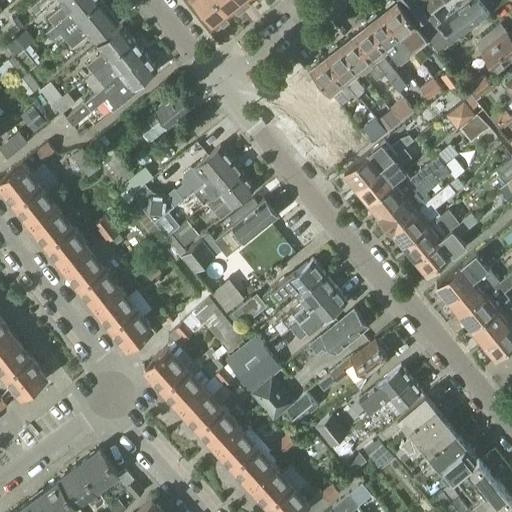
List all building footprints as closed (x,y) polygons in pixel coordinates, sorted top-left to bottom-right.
[(46,8),(56,0),(38,0),(31,5),(38,14),(46,8)] [(84,0),(55,24),(46,31),(52,39),(61,32),(66,38),(72,33),(82,25),(82,26),(108,5),(103,0),(84,0)] [(49,16),(55,24),(84,0),(61,0),(64,4),(49,16)] [(231,15),(218,0),(195,0),(216,27),(231,15)] [(240,0),(218,0),(231,15),(244,5),(240,0)] [(394,2),(393,0),(385,6),(387,7),(381,12),(412,52),(428,40),(417,27),(416,25),(415,25),(396,0),(394,2)] [(396,0),(415,25),(416,25),(429,15),(418,1),(417,0),(396,0)] [(418,0),(418,1),(429,15),(433,12),(448,0),(418,0)] [(454,23),(463,34),(491,12),(481,0),(466,0),(448,14),(454,23)] [(94,40),(119,20),(108,5),(82,26),(82,25),(72,33),(66,38),(73,46),(89,34),(94,40)] [(369,21),(366,24),(386,50),(387,51),(389,49),(400,62),(412,52),(381,12),(377,15),(375,14),(368,19),(369,21)] [(417,27),(428,40),(429,39),(439,52),(451,43),(436,25),(440,22),(433,12),(429,15),(416,25),(417,27)] [(1,28),(9,37),(20,28),(13,18),(1,28)] [(511,36),(501,23),(476,42),(483,51),(481,52),(496,71),(511,58),(511,36)] [(93,72),(135,39),(122,24),(97,44),(102,51),(86,64),(93,72)] [(387,51),(386,50),(366,24),(365,24),(352,35),(383,75),(384,75),(385,74),(388,71),(387,70),(390,67),(381,56),(383,54),(387,51)] [(15,54),(35,39),(27,29),(7,43),(15,54)] [(352,35),(338,45),(338,46),(359,72),(359,73),(368,67),(376,78),(379,76),(380,77),(383,75),(352,35)] [(121,73),(146,53),(135,39),(93,72),(84,79),(96,93),(105,86),(121,73)] [(330,52),(324,56),(355,97),(363,91),(363,86),(355,76),(359,73),(359,72),(338,46),(338,45),(338,46),(336,44),(329,50),(330,52)] [(18,54),(24,62),(32,56),(26,48),(18,54)] [(113,110),(141,89),(137,84),(158,67),(146,53),(121,73),(105,86),(96,93),(66,117),(73,125),(104,100),(113,110)] [(14,54),(3,63),(28,95),(39,86),(14,54)] [(388,71),(385,74),(398,91),(406,84),(383,54),(381,56),(390,67),(387,70),(388,71)] [(351,101),(355,97),(324,56),(320,59),(319,58),(311,64),(312,65),(310,67),(317,77),(331,95),(332,94),(337,90),(346,102),(349,99),(351,101)] [(37,70),(44,79),(51,74),(43,65),(37,70)] [(440,76),(449,88),(460,79),(451,67),(440,76)] [(316,149),(343,128),(321,101),(330,94),(309,69),(300,75),(299,73),(276,92),(275,99),(316,149)] [(428,99),(442,88),(432,76),(419,87),(428,99)] [(468,89),(476,100),(480,96),(479,95),(492,85),(485,76),(468,89)] [(511,77),(506,82),(511,90),(511,96),(501,105),(502,106),(494,113),(500,120),(509,112),(511,109),(511,77)] [(453,86),(463,99),(470,94),(460,80),(453,86)] [(51,104),(61,96),(50,82),(40,89),(51,104)] [(61,96),(51,104),(59,114),(76,102),(68,91),(61,96)] [(148,142),(168,126),(191,108),(178,93),(138,125),(144,133),(142,134),(148,142)] [(391,109),(400,120),(413,109),(403,97),(390,107),(391,109)] [(475,114),(472,109),(464,99),(446,114),(456,128),(475,114)] [(46,123),(33,106),(21,115),(34,132),(46,123)] [(377,120),(386,131),(400,120),(391,109),(377,120)] [(511,115),(509,112),(500,120),(505,127),(511,121),(511,115)] [(463,125),(471,134),(483,123),(475,114),(463,125)] [(374,140),(386,131),(377,120),(365,130),(374,140)] [(363,130),(334,153),(343,165),(372,143),(363,130)] [(93,143),(99,150),(107,143),(110,141),(104,134),(93,143)] [(397,152),(405,145),(399,138),(389,146),(383,138),(344,171),(357,186),(396,154),(397,152)] [(36,150),(43,159),(55,150),(47,140),(36,150)] [(183,198),(193,191),(197,188),(203,183),(208,180),(233,159),(221,145),(194,166),(190,165),(183,171),(183,176),(184,177),(181,179),(183,182),(176,188),(183,198)] [(396,154),(357,186),(368,200),(394,178),(404,170),(400,165),(411,156),(404,147),(398,153),(397,152),(396,154)] [(123,183),(134,175),(115,150),(104,159),(122,181),(122,182),(123,183)] [(368,200),(380,214),(419,182),(443,162),(437,155),(411,176),(411,175),(409,176),(404,170),(394,178),(368,200)] [(207,203),(209,201),(208,200),(243,172),(233,159),(208,180),(203,183),(197,188),(193,191),(204,204),(207,202),(207,203)] [(0,181),(31,222),(55,203),(23,161),(0,179),(0,181)] [(380,214),(391,228),(391,227),(417,206),(430,195),(426,190),(450,171),(443,162),(419,182),(380,214)] [(134,175),(123,183),(131,194),(145,183),(153,176),(145,166),(134,175)] [(209,201),(207,203),(213,210),(225,201),(229,206),(255,187),(243,172),(208,200),(209,201)] [(511,178),(500,188),(511,202),(511,201),(511,178)] [(435,207),(455,191),(448,182),(431,196),(430,195),(417,206),(391,227),(391,228),(403,243),(404,242),(430,221),(430,222),(440,214),(435,207)] [(167,210),(174,205),(164,193),(152,191),(145,183),(131,194),(137,201),(153,221),(167,210)] [(246,240),(278,214),(264,198),(214,238),(209,232),(202,237),(181,254),(194,270),(222,248),(227,253),(245,239),(246,240)] [(55,203),(31,222),(63,263),(88,244),(55,203)] [(165,235),(179,225),(167,210),(153,221),(165,235)] [(415,256),(427,271),(453,250),(453,251),(465,241),(459,234),(478,219),(471,211),(455,225),(454,225),(415,256)] [(100,233),(113,223),(106,215),(93,225),(100,233)] [(120,218),(113,223),(119,231),(126,225),(120,218)] [(430,221),(404,242),(415,256),(454,225),(450,221),(449,222),(446,218),(435,227),(433,225),(430,222),(430,221)] [(113,223),(100,233),(100,234),(107,242),(107,241),(119,232),(119,231),(113,223)] [(63,263),(95,304),(120,285),(102,263),(116,252),(107,241),(107,242),(100,234),(88,244),(63,263)] [(448,298),(488,267),(484,262),(476,252),(437,284),(448,298)] [(270,289),(278,299),(292,287),(299,296),(326,273),(313,258),(287,280),(285,277),(270,289)] [(153,260),(143,268),(151,279),(152,281),(163,272),(153,260)] [(460,313),(486,291),(500,281),(499,280),(492,271),(488,267),(448,298),(460,313)] [(472,327),(498,306),(498,305),(509,297),(504,291),(511,284),(511,270),(499,280),(500,281),(486,291),(460,313),(472,327)] [(309,308),(336,286),(326,273),(299,296),(303,301),(274,324),(280,331),(289,324),(299,316),(300,318),(310,309),(309,308)] [(120,285),(95,304),(129,347),(130,346),(128,344),(152,326),(120,285)] [(289,324),(295,332),(299,337),(320,321),(346,299),(336,286),(309,308),(310,309),(300,318),(299,316),(289,324)] [(272,304),(278,299),(270,289),(264,294),(272,304)] [(209,299),(194,311),(204,322),(227,350),(242,337),(209,299)] [(247,299),(232,311),(239,319),(253,307),(247,299)] [(159,310),(169,322),(177,316),(168,304),(159,310)] [(483,342),(511,318),(511,304),(503,312),(498,306),(472,327),(483,342)] [(334,350),(342,344),(367,323),(355,308),(309,344),(316,352),(323,347),(325,351),(331,346),(334,350)] [(183,322),(192,332),(204,322),(194,311),(183,322)] [(0,344),(14,334),(0,316),(0,344)] [(511,318),(483,342),(495,357),(511,342),(511,318)] [(192,332),(183,322),(175,329),(184,339),(192,332)] [(14,334),(0,344),(0,366),(22,394),(45,375),(47,378),(48,377),(14,334)] [(251,390),(272,374),(282,366),(257,334),(226,359),(251,390)] [(366,375),(390,355),(375,337),(340,364),(345,370),(355,362),(366,375)] [(180,405),(203,385),(168,346),(145,366),(180,405)] [(347,373),(345,370),(340,364),(322,379),(328,386),(335,381),(336,381),(347,373)] [(375,406),(386,397),(411,377),(401,364),(363,394),(364,395),(360,398),(369,409),(375,405),(375,406)] [(224,366),(214,374),(224,385),(233,377),(224,366)] [(286,407),(294,401),(272,374),(251,390),(273,418),(286,407)] [(386,397),(392,404),(397,409),(421,389),(411,377),(386,397)] [(203,385),(180,405),(215,444),(238,423),(203,385)] [(294,401),(286,407),(297,421),(318,405),(307,391),(294,401)] [(408,429),(436,406),(425,393),(380,431),(386,438),(392,433),(404,424),(408,429)] [(407,450),(446,418),(436,406),(408,429),(412,435),(401,444),(407,450)] [(331,444),(341,436),(347,431),(332,412),(315,426),(331,445),(331,444)] [(428,454),(456,431),(446,418),(407,450),(412,457),(423,448),(428,454)] [(273,462),(265,453),(238,423),(215,444),(250,483),(273,462)] [(419,481),(427,475),(466,443),(456,431),(428,454),(433,459),(421,469),(414,475),(419,481)] [(265,453),(273,462),(295,441),(288,432),(265,453)] [(341,436),(331,444),(344,460),(354,452),(341,436)] [(378,438),(364,449),(373,459),(380,469),(394,458),(387,449),(378,438)] [(449,479),(477,456),(466,443),(427,475),(419,481),(425,489),(433,482),(444,473),(449,479)] [(79,463),(97,487),(119,472),(100,448),(79,463)] [(369,461),(361,450),(347,460),(356,471),(369,461)] [(467,469),(500,511),(511,511),(511,498),(499,482),(498,482),(479,459),(467,469)] [(281,471),(273,462),(250,483),(276,511),(295,511),(308,501),(299,490),(307,482),(290,464),(281,471)] [(76,503),(97,487),(79,463),(58,479),(59,480),(76,503)] [(133,480),(124,469),(118,474),(126,485),(133,480)] [(481,511),(500,511),(467,469),(460,474),(478,497),(473,502),(481,511)] [(136,497),(144,490),(134,479),(126,486),(136,497)] [(15,511),(66,511),(77,504),(76,503),(59,480),(15,511)] [(340,491),(332,482),(320,493),(327,501),(340,491)] [(467,506),(458,495),(449,484),(442,490),(452,500),(460,511),(481,511),(473,502),(467,506)] [(349,493),(359,505),(368,498),(358,486),(349,493)] [(460,511),(452,500),(442,490),(436,495),(449,511),(460,511)] [(334,511),(349,511),(359,505),(349,493),(331,507),(334,511)] [(163,511),(152,499),(137,511),(163,511)]
